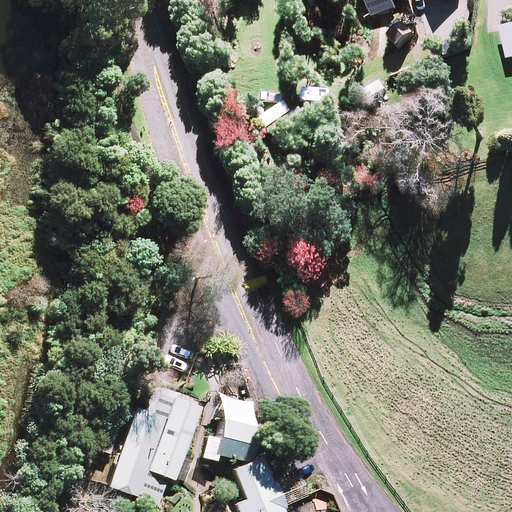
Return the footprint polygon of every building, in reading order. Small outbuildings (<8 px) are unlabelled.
[(395,7),(391,0),(363,0),(373,18),(395,7)] [(511,55),(511,21),(502,24),(509,56),(511,55)] [(140,417),(162,425),(170,403),(171,400),(149,392),(140,417)] [(172,485),(198,413),(170,403),(162,425),(144,476),(172,485)] [(142,476),(160,425),(130,414),(102,494),(132,504),(133,502),(142,476)] [(253,432),(218,425),(211,458),(246,466),(253,432)] [(270,486),(258,461),(228,474),(242,503),(233,508),(234,511),(281,511),(284,511),(272,484),(270,486)] [(165,484),(142,476),(133,502),(156,510),(165,484)]
